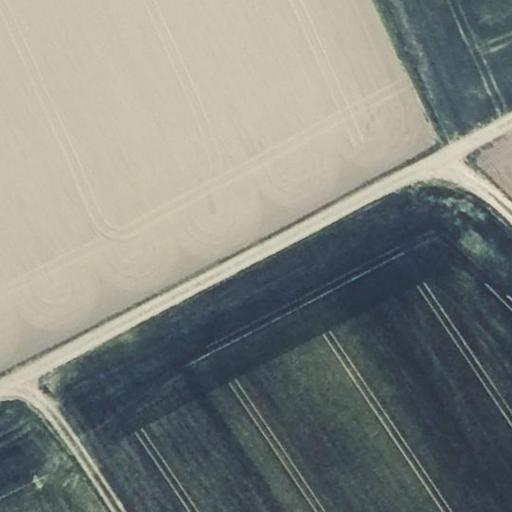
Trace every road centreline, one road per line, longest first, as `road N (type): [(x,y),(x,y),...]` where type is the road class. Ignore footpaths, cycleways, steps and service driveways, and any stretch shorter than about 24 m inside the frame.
road 1 (track): [(0,388),(511,122)]
road 2 (track): [(15,382),(55,417),(118,511)]
